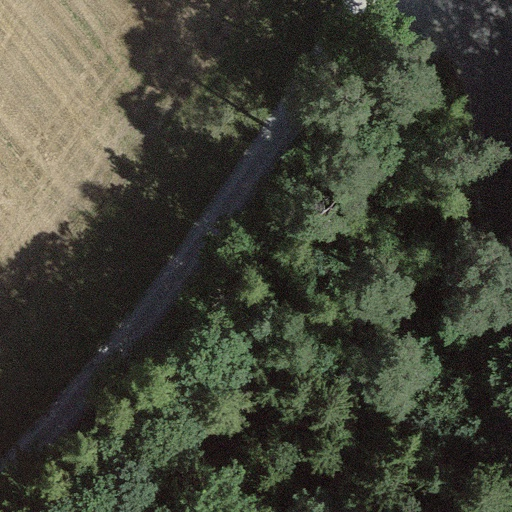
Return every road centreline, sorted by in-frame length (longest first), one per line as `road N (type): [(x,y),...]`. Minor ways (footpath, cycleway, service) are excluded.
road 1 (track): [(0,445),(35,413),(377,0)]
road 2 (unclassified): [(474,0),(511,492)]
